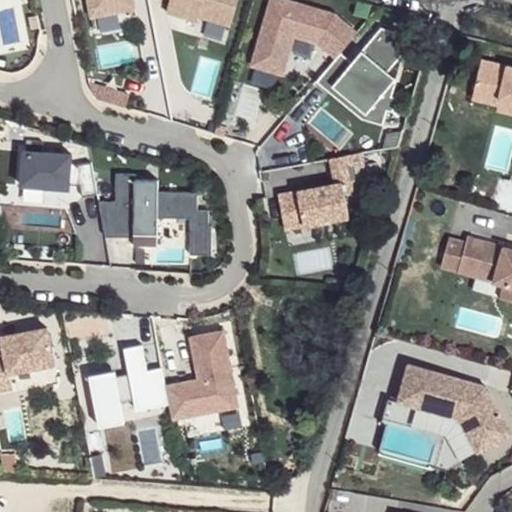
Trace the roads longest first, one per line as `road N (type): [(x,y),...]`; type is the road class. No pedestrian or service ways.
road 1 (residential): [(453,0),(314,511)]
road 2 (residential): [(0,282),(187,299),(227,285),(249,241),(245,196),(220,159),(72,105)]
